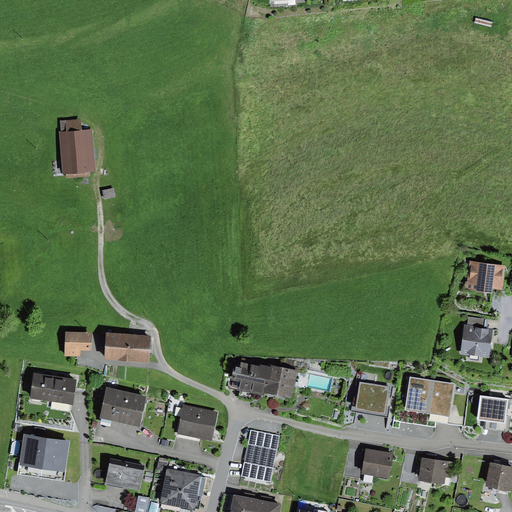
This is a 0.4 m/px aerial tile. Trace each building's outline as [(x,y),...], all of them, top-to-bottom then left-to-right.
[(69,133),(61,134),(65,179),(95,176),(91,132),(85,132),(84,122),(68,124),(69,133)] [(114,188),(103,190),(105,200),(116,197),(114,188)] [(506,267),(471,262),(469,281),(465,281),(463,291),(492,296),(493,290),(502,291),(506,267)] [(483,319),(469,317),(468,325),(465,325),(461,355),(489,359),(493,329),(482,328),(483,319)] [(91,334),(66,333),(65,357),(81,358),(82,351),(90,351),(91,334)] [(107,334),(104,361),(128,363),(130,336),(107,334)] [(151,338),(130,336),(128,363),(149,365),(151,338)] [(241,366),(235,364),(231,383),(241,385),(239,393),(262,397),(264,394),(292,400),(298,370),(242,359),(241,366)] [(56,377),(35,373),(30,400),(51,403),(56,377)] [(77,380),(56,377),(51,403),(51,410),(69,412),(70,407),(74,407),(77,380)] [(432,382),(410,378),(405,411),(427,415),(432,382)] [(454,385),(432,382),(427,415),(449,418),(454,385)] [(389,387),(360,383),(355,412),(385,416),(389,387)] [(147,398),(107,389),(100,419),(140,428),(147,398)] [(469,392),(467,415),(478,415),(480,393),(469,392)] [(508,399),(481,396),(477,430),(484,431),(486,421),(505,423),(508,399)] [(218,413),(184,406),(178,435),(212,441),(218,413)] [(280,437),(251,430),(248,444),(277,451),(280,437)] [(47,440),(24,437),(20,466),(28,467),(27,474),(42,476),(47,440)] [(69,443),(47,440),(42,476),(55,478),(56,473),(65,474),(69,443)] [(394,454),(366,449),(362,475),(389,479),(394,454)] [(145,466),(111,459),(105,485),(139,492),(145,466)] [(455,462),(422,459),(419,481),(445,484),(446,478),(453,479),(455,462)] [(273,468),(245,462),(242,477),(270,483),(273,468)] [(511,485),(511,468),(491,465),(487,488),(511,492),(511,485)] [(208,479),(168,471),(160,504),(194,511),(197,496),(204,498),(208,479)] [(146,511),(149,498),(139,496),(135,511),(146,511)] [(254,511),(257,501),(233,496),(230,511),(254,511)] [(280,511),(281,505),(257,501),(254,511),(280,511)]
